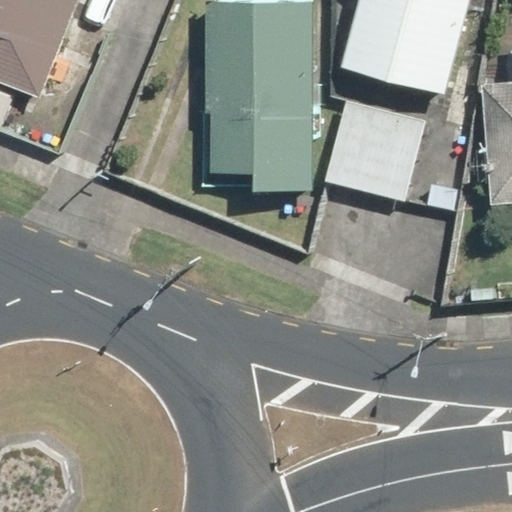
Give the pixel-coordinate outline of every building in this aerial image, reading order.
[(0,0),(0,75),(53,96),(88,0),(0,0)] [(223,108),(222,168),(266,171),(265,186),(324,186),(326,0),(219,0),(217,108),(223,108)] [(369,0),(353,62),(456,89),(479,0),(369,0)] [(511,81),(495,82),(505,199),(511,198),(511,81)] [(354,94),(334,176),(413,196),(433,114),(354,94)]
